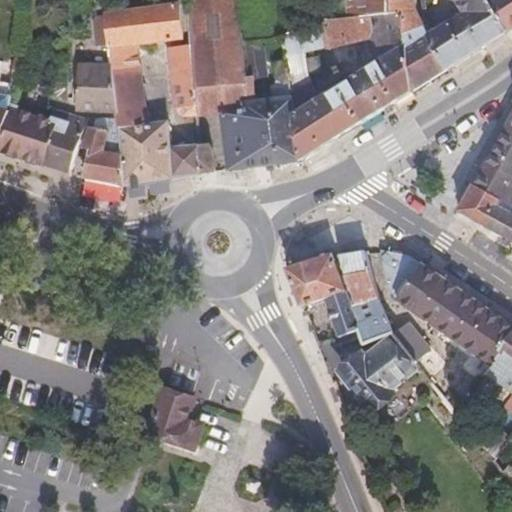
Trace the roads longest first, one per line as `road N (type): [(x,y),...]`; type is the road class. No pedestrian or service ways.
road 1 (residential): [(349,177),(511,290)]
road 2 (tertiary): [(511,67),(349,177)]
road 3 (tertiary): [(279,339),(361,511)]
road 4 (secondary): [(0,186),(177,242)]
road 5 (track): [(138,454),(0,409)]
